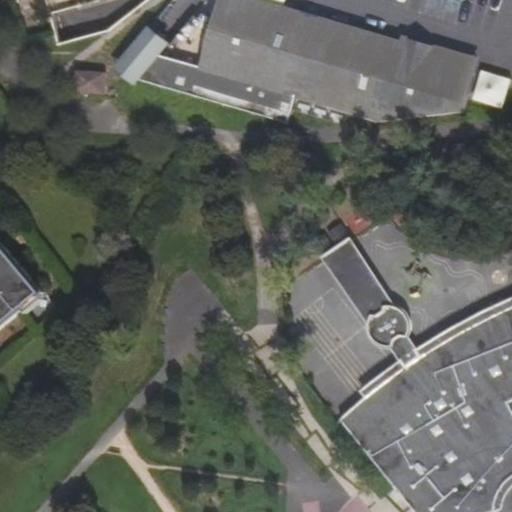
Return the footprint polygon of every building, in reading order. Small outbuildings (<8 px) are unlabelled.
[(402,44),(251,0),(223,0),(205,67),(188,62),(196,38),(184,35),(177,47),(173,58),(163,55),(171,45),(152,29),(136,47),(128,75),(289,123),(296,97),(381,121),(447,114),(462,61),(402,44)] [(462,61),(447,114),(462,112),(477,58),(404,37),(402,44),(462,61)] [(78,72),(75,91),(104,95),(106,73),(78,72)] [(393,312),(394,307),(351,241),(326,261),(371,322),(376,324),(393,312)] [(0,331),(43,295),(0,242),(0,331)] [(511,308),(502,312),(481,322),(452,338),(421,356),(409,336),(412,328),(411,322),(409,317),(406,313),(401,309),(394,307),(393,312),(376,324),(371,322),(371,327),(372,333),(374,339),(378,343),(384,347),(392,348),(407,367),(386,383),(370,397),(342,421),(417,511),(496,511),(498,511),(498,504),(501,495),(505,487),(511,480),(511,308)]
